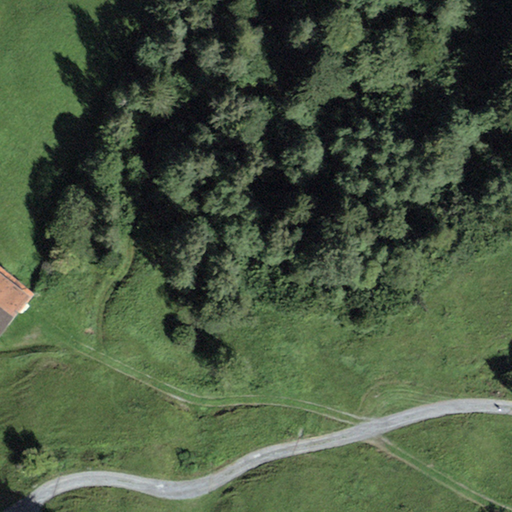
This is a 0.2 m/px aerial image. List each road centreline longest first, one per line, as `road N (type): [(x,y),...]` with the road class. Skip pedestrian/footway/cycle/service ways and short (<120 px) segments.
road 1 (track): [(17,511),(63,483),(104,478),(179,491),(271,452),(371,433)]
road 2 (track): [(371,433),(272,406),(208,402),(28,336)]
road 3 (track): [(371,433),(443,409),(511,411)]
road 4 (track): [(481,511),(371,433)]
